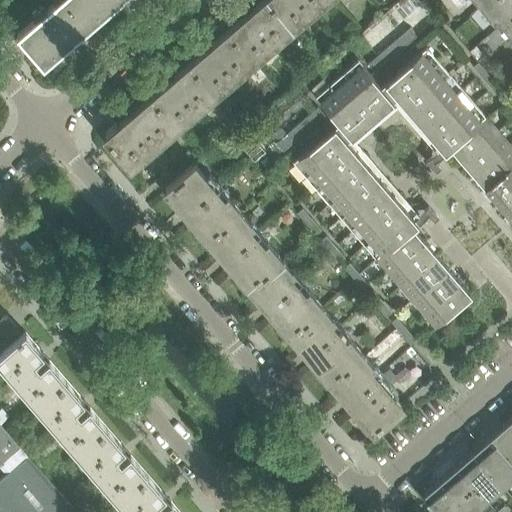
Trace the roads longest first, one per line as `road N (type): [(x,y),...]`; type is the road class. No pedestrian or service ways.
road 1 (residential): [(361,497),(43,128)]
road 2 (residential): [(0,238),(234,511)]
road 3 (residential): [(43,128),(194,0)]
road 4 (residential): [(511,368),(361,497)]
